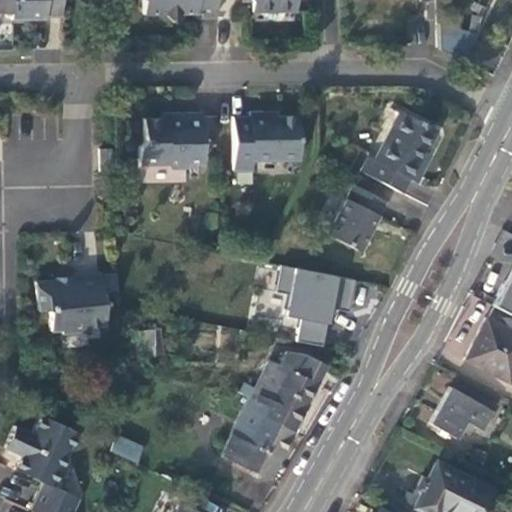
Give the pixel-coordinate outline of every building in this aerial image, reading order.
[(59,0),(0,0),(0,12),(10,12),(10,19),(44,19),(44,16),(60,16),(59,0)] [(179,13),(195,13),(195,17),(215,17),(214,0),(141,0),(142,13),(164,14),(171,21),(179,13)] [(250,0),(250,12),(295,11),(294,0),(250,0)] [(438,49),(460,60),(474,32),(466,30),(437,22),(438,49)] [(360,171),(400,192),(408,178),(413,181),(422,164),(419,162),(436,130),(399,110),(374,159),(369,156),(360,171)] [(265,111),(247,111),(247,116),(231,116),(232,170),(251,169),(251,159),(298,159),(297,115),(265,116),(265,111)] [(202,163),(201,112),(164,113),(165,118),(142,118),(143,141),(138,146),(138,164),(166,164),(170,168),(186,168),(186,164),(202,163)] [(110,172),(110,149),(98,149),(98,172),(110,172)] [(358,251),(384,201),(353,184),(327,234),(358,251)] [(490,304),(511,316),(511,261),(501,283),(490,304)] [(349,308),(355,280),(280,263),(275,289),(288,291),(283,315),(300,319),(295,340),(324,346),(333,305),(349,308)] [(87,330),(86,326),(104,324),(99,273),(71,275),(71,281),(56,283),(56,279),(34,281),(37,310),(47,309),(49,330),(60,329),(61,333),(87,330)] [(511,330),(484,316),(462,358),(507,381),(511,371),(511,330)] [(136,330),(138,356),(153,355),(150,328),(136,330)] [(128,357),(138,356),(136,330),(126,330),(128,357)] [(262,416),(291,431),(325,364),(302,353),(284,350),(277,364),(268,359),(248,398),(266,407),(262,416)] [(448,385),(427,422),(454,438),(458,429),(467,434),(472,424),(480,429),(490,410),(448,385)] [(266,407),(248,398),(229,435),(230,435),(220,455),(267,478),(291,431),(262,416),(266,407)] [(34,511),(70,511),(77,498),(50,485),(76,432),(38,414),(29,433),(12,425),(2,446),(19,454),(13,469),(41,482),(28,509),(34,511)] [(141,444),(114,434),(108,450),(134,462),(141,444)] [(434,461),(412,506),(423,511),(435,511),(437,510),(440,511),(477,511),(489,489),(434,461)] [(198,511),(177,502),(172,511),(198,511)]
